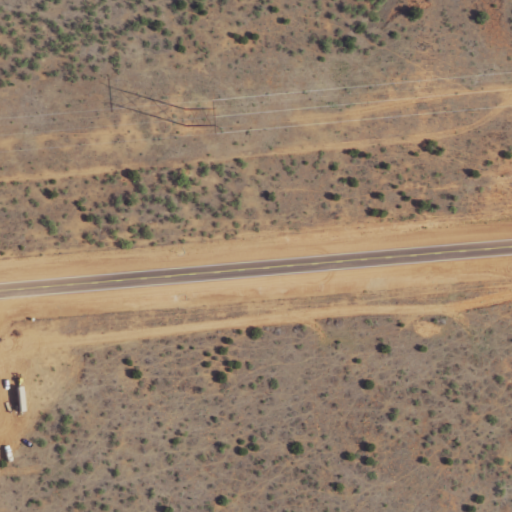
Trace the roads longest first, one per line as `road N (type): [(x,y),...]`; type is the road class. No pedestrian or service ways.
road 1 (residential): [(511,343),(0,390)]
road 2 (secondary): [(511,248),(0,293)]
